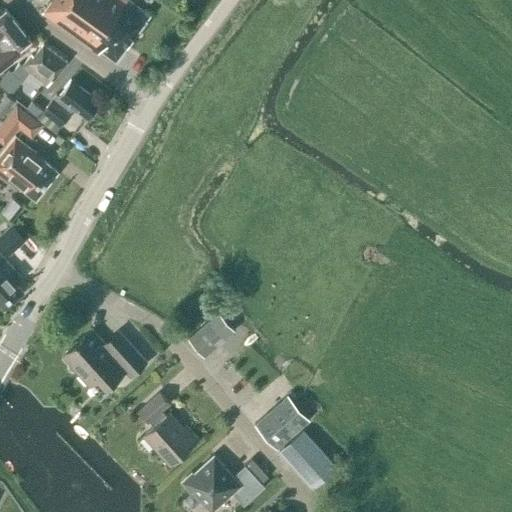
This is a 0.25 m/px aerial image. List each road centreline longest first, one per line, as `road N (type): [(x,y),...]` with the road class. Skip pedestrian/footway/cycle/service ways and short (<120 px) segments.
road 1 (residential): [(53,271),(154,324),(306,497)]
road 2 (tertiary): [(53,271),(152,99)]
road 3 (unclassified): [(152,99),(9,0)]
road 4 (tertiary): [(152,99),(230,0)]
